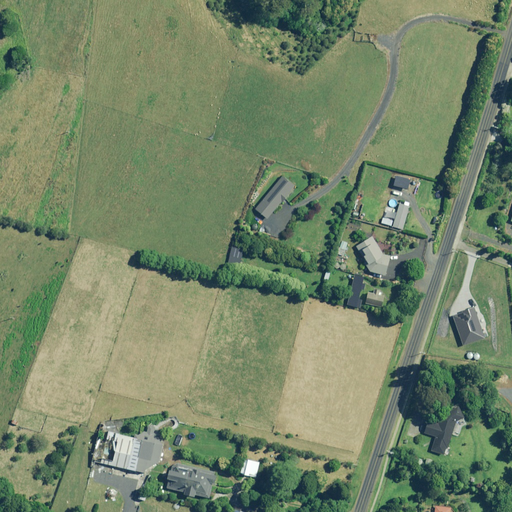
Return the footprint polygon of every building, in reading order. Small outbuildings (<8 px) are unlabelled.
[(284,176),(283,177),(282,177),(269,193),(255,209),(267,219),(279,203),(281,204),(288,195),(289,195),(296,186),(284,176)] [(409,204),(400,201),(392,227),(402,230),(409,204)] [(382,254),(371,237),(355,246),(360,253),(368,267),(367,268),(370,271),(384,275),(389,257),(382,254)] [(348,243),(342,241),(337,254),(343,256),(348,243)] [(362,301),(358,300),(361,289),(363,290),(364,284),(362,284),(363,278),(354,276),(347,306),(357,308),(360,308),(362,301)] [(374,290),(373,294),(367,293),(365,304),(381,307),(383,296),(379,295),(380,291),(374,290)] [(451,433),(458,436),(462,427),(467,424),(463,418),(458,407),(442,416),(438,425),(428,421),(423,433),(435,437),(431,451),(443,455),(443,454),(447,455),(450,449),(446,448),(451,433)] [(109,432),(108,437),(102,463),(144,473),(144,471),(160,463),(164,445),(109,432)] [(425,438),(419,444),(424,449),(430,443),(425,438)] [(259,463),(243,459),(240,474),(256,478),(259,463)] [(172,465),(171,471),(169,471),(167,479),(169,479),(166,488),(184,493),(183,495),(194,498),(195,495),(208,498),(212,485),(214,485),(216,475),(214,475),(215,472),(177,462),(176,466),(172,465)]
